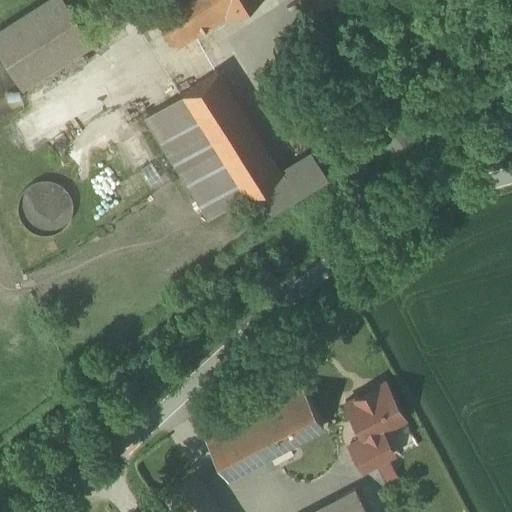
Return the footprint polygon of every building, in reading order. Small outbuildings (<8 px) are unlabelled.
[(0,55),(20,88),(88,47),(59,0),(39,0),(0,23),(0,55)] [(145,0),(172,45),(248,0),(145,0)] [(273,172),(210,73),(136,119),(202,222),(239,199),(256,225),(327,179),(308,150),(273,172)] [(60,183),(55,179),(46,177),(41,177),(32,180),(22,187),(17,196),(16,202),(17,212),(21,220),(28,227),(36,230),(46,231),(55,229),(63,223),(67,217),(71,209),(70,199),(67,190),(60,183)] [(384,379),(337,402),(356,439),(346,444),(360,471),(393,454),(383,434),(406,423),(384,379)] [(297,383),(202,432),(228,482),(323,433),(297,383)] [(168,511),(219,511),(195,473),(158,496),(168,511)] [(367,511),(355,488),(306,511),(367,511)]
